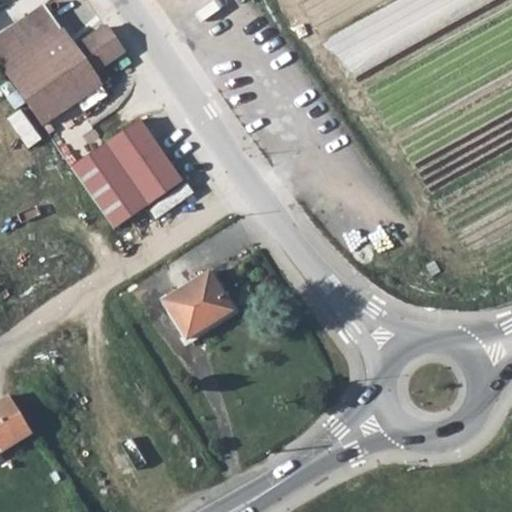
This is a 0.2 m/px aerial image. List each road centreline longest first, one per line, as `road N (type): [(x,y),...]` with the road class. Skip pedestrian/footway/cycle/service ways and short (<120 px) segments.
road 1 (residential): [(129,0),(283,230),(399,347)]
road 2 (unknown): [(250,181),(0,351)]
road 3 (secondary): [(392,415),(232,511)]
road 4 (secondary): [(392,415),(419,433),(465,421),(481,393),(475,361)]
